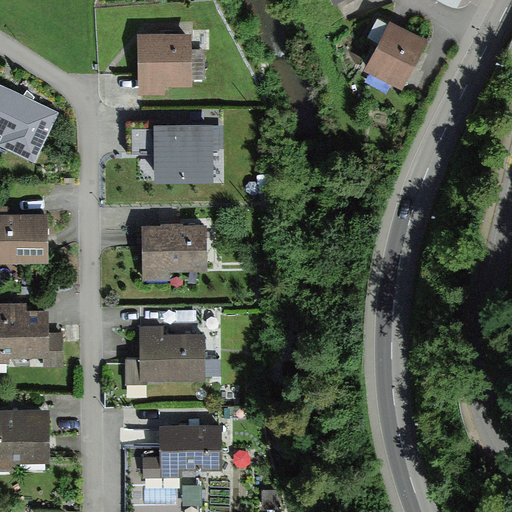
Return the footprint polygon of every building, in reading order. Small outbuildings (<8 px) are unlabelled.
[(364,70),(397,87),(421,41),(375,18),(366,36),(379,42),(364,70)] [(140,40),(141,83),(183,82),(182,39),(140,40)] [(0,129),(34,146),(50,114),(0,89),(0,129)] [(211,121),(158,121),(158,170),(211,170),(211,121)] [(0,256),(46,256),(46,217),(5,217),(5,209),(0,208),(0,256)] [(197,268),(197,228),(143,228),(144,268),(197,268)] [(41,313),(0,313),(0,353),(43,353),(43,368),(58,368),(58,335),(41,335),(41,313)] [(144,376),(202,375),(201,333),(144,333),(144,376)] [(0,458),(42,458),(41,411),(0,412),(0,458)] [(219,423),(164,424),(165,463),(220,462),(219,423)]
